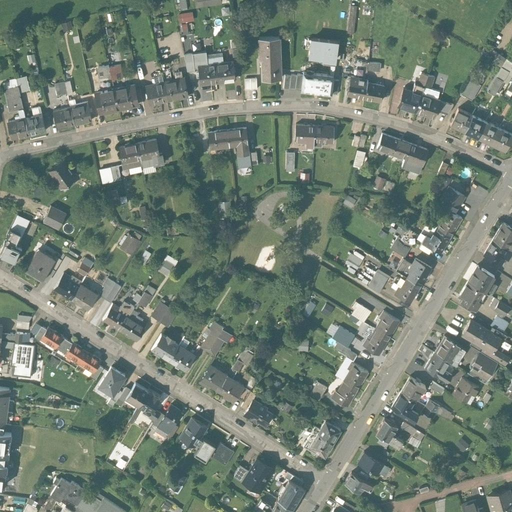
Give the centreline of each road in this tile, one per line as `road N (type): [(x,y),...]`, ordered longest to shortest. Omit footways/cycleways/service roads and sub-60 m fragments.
road 1 (residential): [(511,174),(410,129),(300,107),(220,111),(0,160)]
road 2 (residential): [(324,482),(0,277)]
road 3 (residential): [(324,482),(511,174)]
